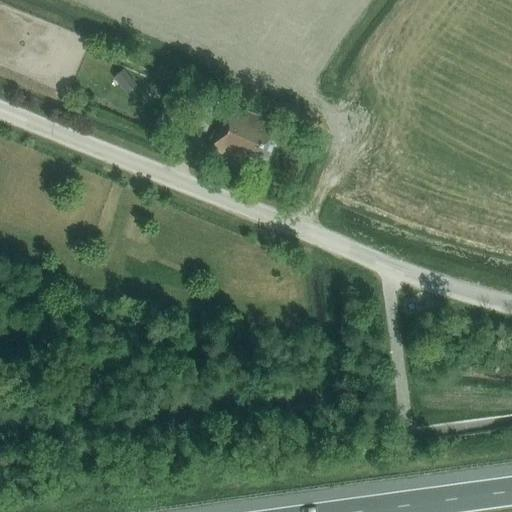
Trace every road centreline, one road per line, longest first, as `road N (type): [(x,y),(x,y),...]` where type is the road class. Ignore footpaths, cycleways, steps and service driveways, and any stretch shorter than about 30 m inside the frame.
road 1 (tertiary): [(0,113),(391,267),(511,304)]
road 2 (motorway): [(511,492),(368,511)]
